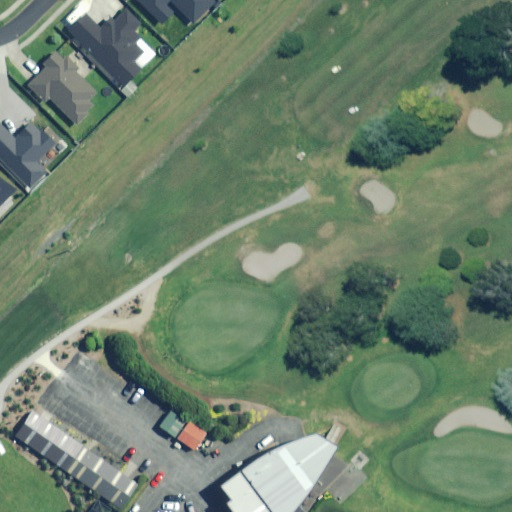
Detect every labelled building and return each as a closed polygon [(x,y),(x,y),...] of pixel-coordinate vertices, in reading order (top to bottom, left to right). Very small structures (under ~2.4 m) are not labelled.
[(213,2),(210,0),(135,0),(160,25),(171,14),(163,6),(168,0),(191,24),(213,2)] [(147,31),(126,10),(114,22),(111,18),(100,30),(85,15),(68,32),(122,87),(140,69),(132,62),(142,52),(134,44),(147,31)] [(77,69),(57,50),(43,64),(46,68),(28,86),(44,101),(48,98),(74,123),(91,105),(87,101),(95,92),(74,71),(77,69)] [(0,125),(0,159),(29,189),(45,173),(34,163),(53,145),(40,132),(38,134),(28,124),(13,139),(0,125)] [(0,204),(13,191),(0,181),(0,204)] [(138,484),(33,410),(16,434),(121,507),(138,484)] [(185,421),(170,411),(158,427),(174,437),(185,421)] [(205,433),(188,422),(177,440),(194,451),(205,433)] [(278,446),(223,484),(234,498),(220,504),(223,511),(306,511),(301,506),(340,443),(320,430),(278,446)]
